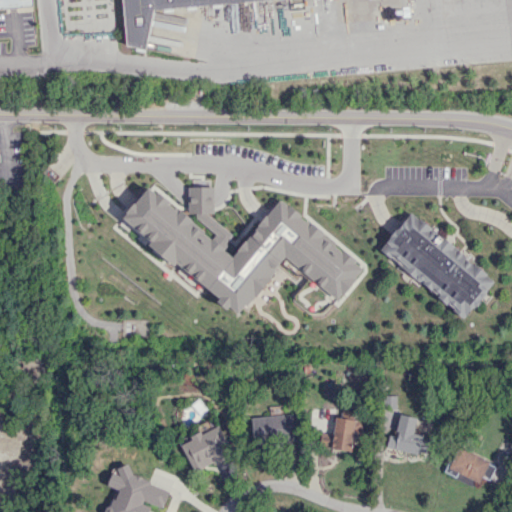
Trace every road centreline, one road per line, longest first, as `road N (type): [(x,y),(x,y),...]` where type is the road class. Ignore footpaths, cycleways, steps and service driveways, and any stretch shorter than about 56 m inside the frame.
road 1 (tertiary): [(511,128),(455,119),(0,112)]
road 2 (residential): [(375,511),(278,485),(251,490),(222,511)]
